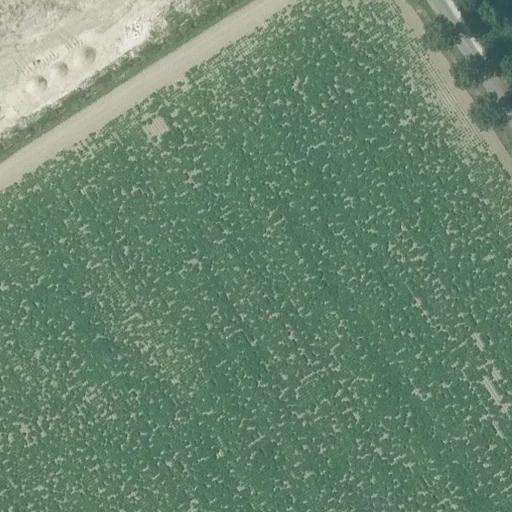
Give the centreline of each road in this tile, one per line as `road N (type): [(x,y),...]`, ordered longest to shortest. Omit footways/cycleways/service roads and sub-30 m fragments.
road 1 (unclassified): [(0,115),(136,27)]
road 2 (unclassified): [(511,118),(435,0)]
